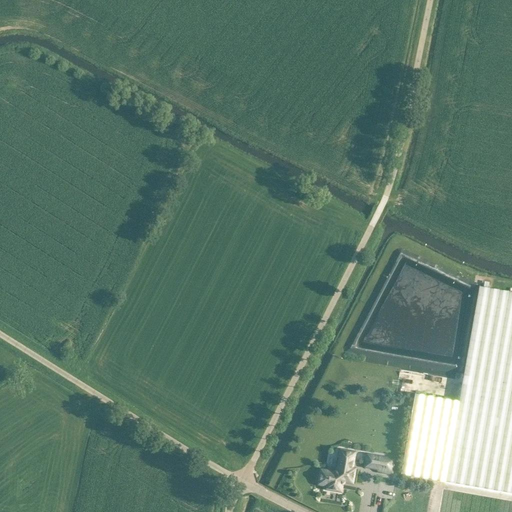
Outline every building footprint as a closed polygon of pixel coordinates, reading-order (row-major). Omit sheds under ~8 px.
[(511,291),(479,286),(459,402),(417,394),(403,473),(511,492),(511,291)] [(411,353),(375,346),(373,360),(421,369),(424,356),(410,354),(411,353)] [(324,444),(320,464),(328,465),(331,446),(324,444)] [(319,492),(337,494),(339,480),(349,482),(351,469),(346,468),(348,448),(334,446),(331,468),(315,466),(313,482),(320,483),(319,492)] [(360,466),(378,467),(378,464),(387,464),(388,454),(360,453),(360,466)]
